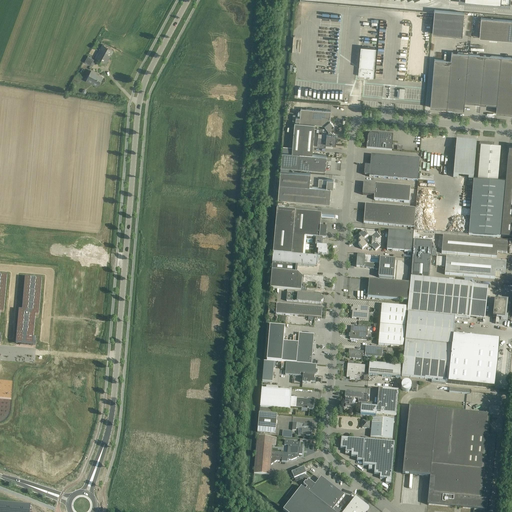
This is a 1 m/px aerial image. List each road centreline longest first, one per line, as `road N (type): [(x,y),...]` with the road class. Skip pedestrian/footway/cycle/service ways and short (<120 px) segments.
road 1 (unclassified): [(511,128),(362,114),(352,130),(327,438),(335,461),(400,511)]
road 2 (tertiary): [(87,492),(111,421),(142,85),(188,0)]
road 3 (unknown): [(390,99),(393,19),(366,12),(354,33)]
